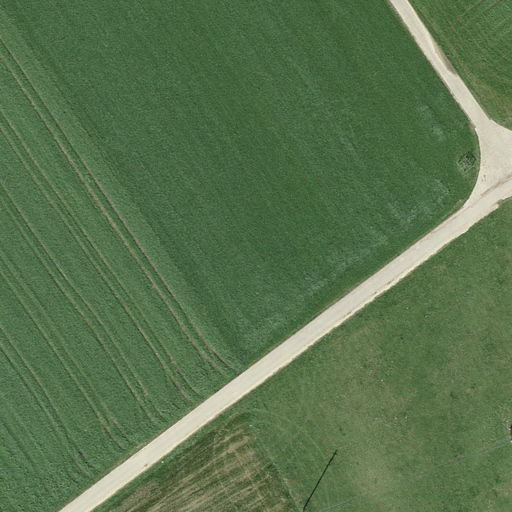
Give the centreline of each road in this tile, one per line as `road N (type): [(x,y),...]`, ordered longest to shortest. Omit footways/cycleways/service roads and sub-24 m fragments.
road 1 (track): [(69,511),(511,186)]
road 2 (track): [(399,0),(511,165)]
